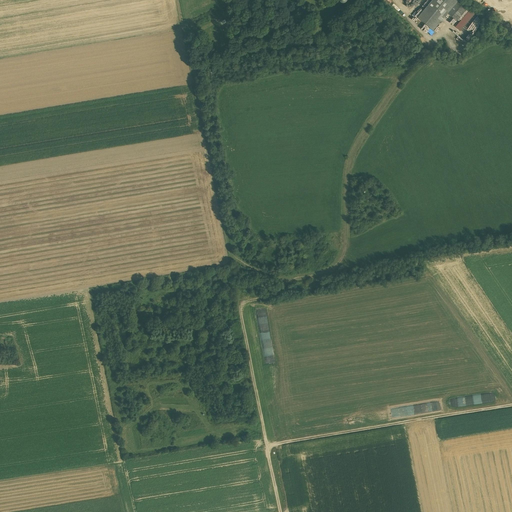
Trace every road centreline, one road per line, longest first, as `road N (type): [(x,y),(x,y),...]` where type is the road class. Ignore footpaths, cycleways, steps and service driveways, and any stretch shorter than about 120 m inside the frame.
road 1 (track): [(423,50),(351,155),(336,263),(240,309),(279,511)]
road 2 (track): [(178,0),(230,252),(290,279)]
road 3 (track): [(266,445),(511,405)]
